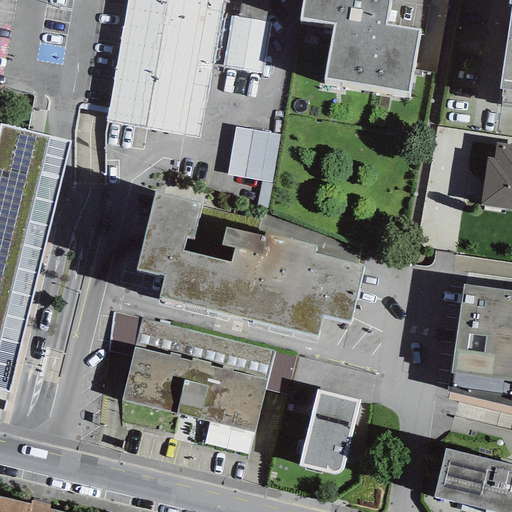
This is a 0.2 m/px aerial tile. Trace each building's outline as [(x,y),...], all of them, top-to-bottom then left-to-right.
[(221,0),(127,0),(106,121),(197,137),(221,0)] [(390,0),(302,0),(298,26),(332,32),(323,84),(409,99),(420,36),(386,30),(390,0)] [(511,0),(510,0),(499,85),(503,85),(501,99),(511,100),(511,0)] [(271,23),(231,16),(222,67),(263,74),(271,23)] [(0,390),(9,393),(71,140),(1,121),(0,125),(0,390)] [(281,137),(238,129),(229,177),(273,184),(281,137)] [(511,143),(489,141),(480,205),(511,209),(511,143)] [(202,198),(153,187),(135,264),(164,271),(159,294),(317,331),(322,311),(350,318),(363,261),(314,249),(316,241),(270,230),(269,234),(225,224),(221,240),(234,243),(230,258),(182,247),(185,232),(193,234),(202,198)] [(511,288),(463,283),(446,389),(511,404),(511,288)] [(169,353),(133,345),(119,399),(254,431),(267,378),(231,369),(232,365),(223,363),(222,367),(209,364),(210,360),(191,356),(190,360),(178,357),(180,353),(170,350),(169,353)] [(359,398),(317,389),(298,464),(334,470),(338,469),(341,466),(359,398)] [(511,511),(511,461),(445,445),(433,493),(511,511)] [(30,502),(0,494),(0,511),(67,511),(48,507),(49,502),(31,497),(30,502)]
